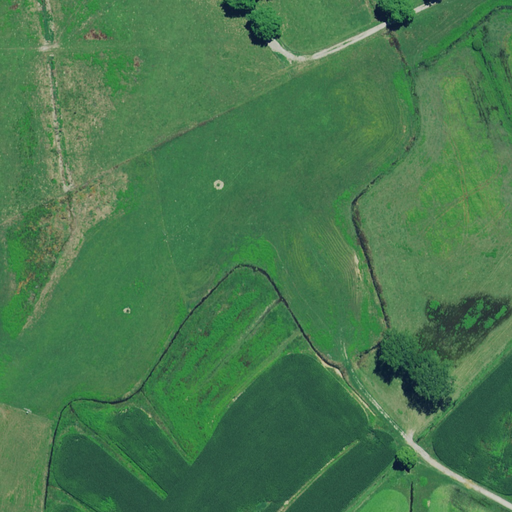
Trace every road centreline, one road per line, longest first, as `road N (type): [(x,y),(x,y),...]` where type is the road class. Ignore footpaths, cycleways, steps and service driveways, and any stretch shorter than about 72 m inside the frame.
road 1 (track): [(240,0),(272,43),(297,58),(436,0)]
road 2 (track): [(511,506),(449,473),(405,436)]
